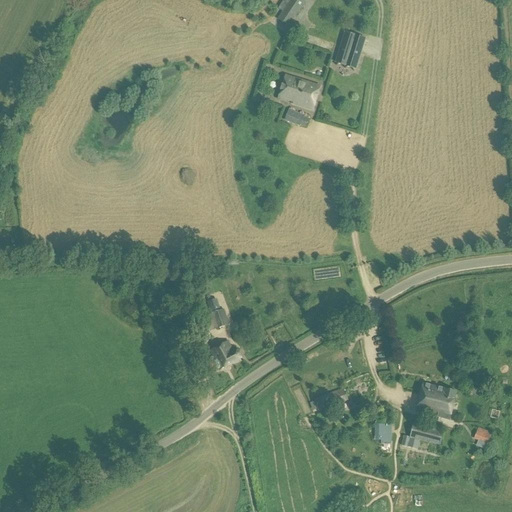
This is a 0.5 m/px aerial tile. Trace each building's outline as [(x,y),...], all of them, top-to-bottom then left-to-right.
[(289,0),(278,18),(286,23),(292,15),(293,16),(303,0),(289,0)] [(346,32),(335,63),(354,69),(365,39),(346,32)] [(286,76),(278,101),(313,112),(320,89),(298,82),(299,80),(286,76)] [(286,121),(299,127),(299,126),(305,128),(308,119),(303,117),(303,116),(289,111),(286,121)] [(211,316),(206,317),(211,331),(229,326),(224,310),(210,314),(211,316)] [(277,352),(286,351),(283,336),(275,338),(277,352)] [(229,341),(210,351),(212,355),(213,354),(216,359),(213,361),(218,370),(220,369),(241,359),(237,351),(234,352),(229,341)] [(213,361),(207,364),(212,373),(218,370),(213,361)] [(423,384),(416,410),(450,418),(457,392),(423,384)] [(470,385),(468,392),(480,395),(481,389),(470,385)] [(318,410),(347,399),(343,390),(315,400),(318,410)] [(379,425),(378,440),(391,441),(391,425),(379,425)] [(440,446),(444,432),(413,425),(410,439),(404,437),(402,446),(417,450),(420,441),(440,446)] [(479,429),(475,440),(488,445),(492,434),(479,429)]
